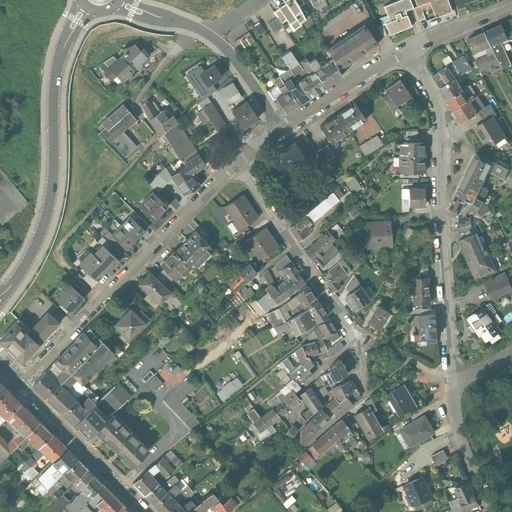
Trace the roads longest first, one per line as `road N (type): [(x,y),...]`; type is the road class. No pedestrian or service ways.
road 1 (residential): [(402,51),(437,114),(450,378)]
road 2 (tertiary): [(0,298),(44,222),(57,67),(85,6)]
road 3 (residential): [(235,161),(360,354)]
road 4 (residential): [(95,299),(235,161)]
road 5 (tertiary): [(143,511),(17,381)]
road 6 (residential): [(282,127),(402,51)]
road 7 (residential): [(450,378),(461,437),(493,511)]
road 8 (residential): [(205,33),(282,127)]
